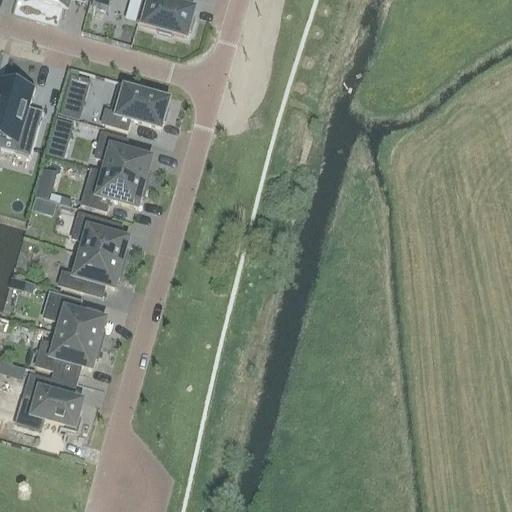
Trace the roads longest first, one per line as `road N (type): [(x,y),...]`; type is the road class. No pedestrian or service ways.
road 1 (unclassified): [(214,84),(94,511)]
road 2 (residential): [(214,84),(0,23)]
